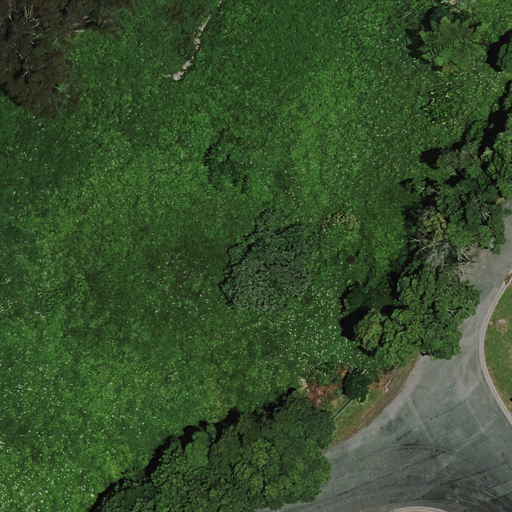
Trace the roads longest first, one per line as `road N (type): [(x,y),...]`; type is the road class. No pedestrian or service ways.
road 1 (residential): [(449,415),(232,511)]
road 2 (residential): [(449,415),(465,310),(511,236)]
